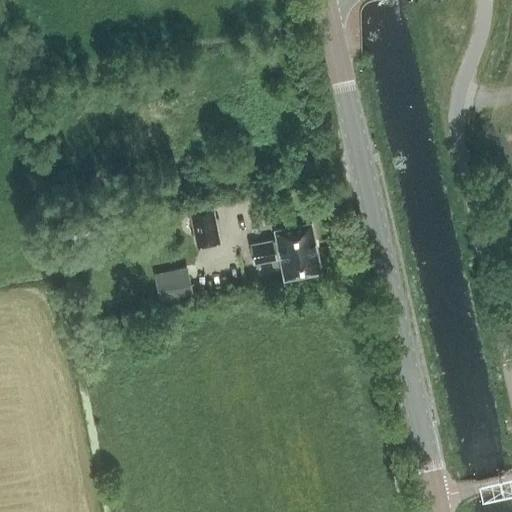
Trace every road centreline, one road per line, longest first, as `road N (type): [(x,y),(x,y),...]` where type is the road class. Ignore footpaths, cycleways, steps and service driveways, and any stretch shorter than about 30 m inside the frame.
road 1 (secondary): [(435,499),(325,0)]
road 2 (unclassified): [(511,378),(457,148),(463,74),(484,0)]
